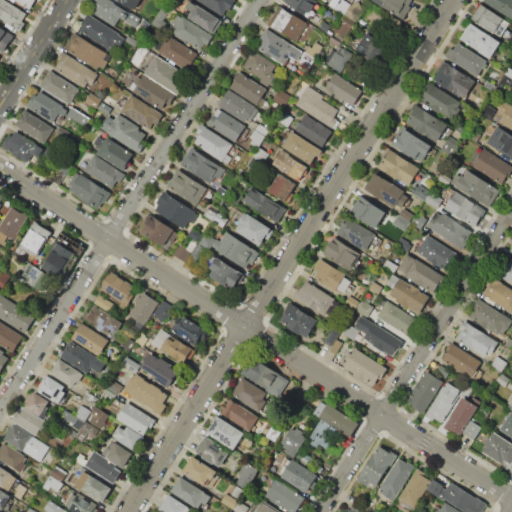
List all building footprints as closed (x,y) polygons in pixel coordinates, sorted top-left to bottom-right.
[(0,0),(6,0),(25,12),(20,20),(25,23),(20,30),(0,17),(0,0)] [(17,0),(39,0),(33,10),(17,0)] [(95,0),(112,0),(143,20),(138,28),(120,17),(115,26),(89,10),(95,0)] [(118,0),(139,0),(133,9),(118,0)] [(152,23),(161,9),(155,5),(157,0),(159,0),(172,8),(159,28),(152,23)] [(190,0),(222,20),(214,33),(189,17),(192,13),(185,9),(190,0)] [(235,0),(229,10),(226,8),(222,14),(200,0),(235,0)] [(284,1),(284,0),(315,0),(317,1),(308,16),(284,1)] [(332,0),(338,0),(333,8),(329,5),(332,0)] [(341,0),(343,0),(349,3),(343,13),(335,9),(341,0)] [(345,14),(350,7),(353,3),(358,0),(363,11),(356,21),(345,14)] [(410,0),(408,4),(411,6),(403,20),(372,0),(410,0)] [(483,0),(511,0),(511,19),(483,1),(483,0)] [(481,3),(510,21),(499,38),(471,20),(481,3)] [(375,4),(403,22),(394,38),(365,20),(375,4)] [(280,6),(307,23),(296,41),(269,24),(280,6)] [(89,14),(126,37),(120,46),(114,42),(108,51),(78,32),(89,14)] [(178,15),(212,36),(207,45),(204,43),(201,48),(169,29),(178,15)] [(344,15),(354,22),(350,28),(340,21),(344,15)] [(323,22),(330,26),(326,32),(319,28),(323,22)] [(470,22),(501,41),(489,59),(459,40),(470,22)] [(267,25),(304,48),(297,60),(289,55),(284,64),(255,45),(267,25)] [(0,27),(13,36),(2,53),(0,51),(0,27)] [(64,47),(74,32),(111,55),(103,67),(99,65),(97,68),(64,47)] [(366,33),(386,46),(376,62),(356,50),(366,33)] [(129,36),(139,42),(136,48),(126,42),(129,36)] [(155,49),(162,38),(167,41),(169,36),(197,54),(187,70),(155,49)] [(333,36),(341,42),(338,46),(330,41),(333,36)] [(323,45),(310,67),(300,61),(309,46),(312,48),(316,41),(323,45)] [(458,42),(487,60),(476,77),(445,58),(451,48),(454,49),(458,42)] [(331,49),(337,52),(340,47),(351,54),(340,72),(323,61),(331,49)] [(253,50),(276,64),(271,71),(278,76),(271,88),(260,81),(262,78),(243,66),(253,50)] [(62,51),(98,74),(92,84),(88,82),(84,88),(54,69),(59,61),(57,59),(62,51)] [(145,72),(156,55),(178,69),(176,73),(187,79),(178,93),(145,72)] [(444,61),(475,81),(464,98),(433,78),(444,61)] [(108,67),(118,73),(114,79),(105,73),(108,67)] [(508,67),(511,69),(511,84),(510,88),(499,81),(508,67)] [(49,70),(79,88),(69,104),(39,85),(49,70)] [(240,72),(266,88),(256,104),(230,87),(240,72)] [(335,73),(362,90),(352,105),(325,89),(335,73)] [(307,74),(317,80),(313,86),(303,80),(307,74)] [(130,88),(138,76),(142,78),(144,75),(175,94),(169,104),(165,102),(162,107),(130,88)] [(488,80),(497,86),(493,91),(484,86),(488,80)] [(429,81),(462,102),(459,107),(461,108),(456,116),(454,114),(451,119),(421,100),(428,89),(426,87),(429,81)] [(307,85),(324,96),(322,100),(339,110),(334,118),(339,121),(334,129),(295,104),(307,85)] [(229,89),(259,108),(252,120),(248,118),(245,122),(219,105),(229,89)] [(280,89),(290,95),(283,106),(273,100),(280,89)] [(99,90),(105,94),(102,99),(96,95),(99,90)] [(34,94),(37,96),(40,91),(64,106),(63,107),(66,110),(62,116),(59,113),(53,122),(27,105),(34,94)] [(90,92),(102,99),(96,108),(85,101),(90,92)] [(131,94),(164,114),(158,125),(154,122),(150,128),(121,110),(131,94)] [(107,96),(116,101),(112,107),(103,102),(107,96)] [(502,100),(511,106),(511,128),(492,116),(502,100)] [(102,102),(112,109),(108,115),(98,108),(102,102)] [(417,105),(446,124),(435,142),(405,124),(417,105)] [(73,107),(91,118),(89,121),(96,125),(93,130),(68,114),(73,107)] [(485,107),(489,109),(491,107),(495,109),(489,119),(481,113),(485,107)] [(218,108),(246,125),(236,142),(208,124),(218,108)] [(25,109),(54,127),(44,142),(15,124),(25,109)] [(282,110),(294,118),(289,126),(277,118),(282,110)] [(119,114),(148,132),(142,142),(145,144),(139,152),(100,128),(108,115),(115,120),(119,114)] [(305,114),(331,130),(322,145),(296,129),(305,114)] [(459,121),(469,127),(464,134),(455,128),(459,121)] [(201,124),(233,144),(227,154),(232,156),(227,163),(195,143),(200,134),(196,132),(201,124)] [(260,124),(269,130),(266,134),(257,129),(260,124)] [(496,125),(511,135),(511,160),(485,143),(496,125)] [(402,126),(433,145),(422,164),(390,144),(402,126)] [(255,129),(266,136),(259,147),(251,142),(253,138),(251,137),(255,129)] [(472,129),(481,134),(476,142),(468,137),(472,129)] [(15,131),(43,148),(38,156),(33,153),(27,162),(2,146),(9,134),(12,136),(15,131)] [(292,131),(322,149),(318,157),(315,155),(310,164),(282,146),(292,131)] [(107,137),(134,154),(124,171),(97,154),(101,147),(94,142),(98,136),(105,140),(107,137)] [(447,139),(458,146),(451,157),(440,150),(447,139)] [(192,147),(226,168),(219,179),(214,176),(210,183),(181,164),(192,147)] [(260,147),(269,153),(264,162),(255,156),(260,147)] [(389,148),(421,168),(409,187),(377,167),(389,148)] [(281,149),(309,166),(299,181),(272,164),(281,149)] [(484,149),(511,167),(501,184),(473,166),(484,149)] [(94,154),(125,174),(120,183),(116,180),(111,188),(84,171),(94,154)] [(253,157),(262,163),(257,171),(248,165),(253,157)] [(59,167),(67,172),(60,184),(51,179),(59,167)] [(178,168),(208,187),(197,204),(167,186),(178,168)] [(456,173),(461,176),(465,169),(499,191),(489,206),(451,182),(456,173)] [(81,174),(111,192),(105,202),(102,201),(98,208),(70,191),(73,186),(69,183),(76,173),(80,176),(81,174)] [(375,173),(404,191),(402,193),(408,197),(401,207),(395,204),(394,206),(366,188),(375,173)] [(441,173),(451,179),(448,185),(438,179),(441,173)] [(279,174),(296,185),(291,192),(294,194),(289,203),(269,191),(279,174)] [(213,181),(229,191),(225,196),(209,186),(213,181)] [(417,186),(427,192),(423,200),(412,193),(417,186)] [(251,187),(259,192),(260,191),(287,208),(278,222),(243,200),(251,187)] [(455,190),(486,210),(474,228),(444,209),(455,190)] [(165,191),(195,210),(194,212),(198,215),(193,223),(189,221),(184,228),(155,210),(158,204),(157,203),(165,191)] [(430,192),(443,200),(437,209),(424,201),(430,192)] [(360,195),(383,210),(373,227),(350,212),(360,195)] [(0,222),(11,205),(28,215),(17,232),(19,234),(15,240),(8,236),(5,242),(0,238),(0,222)] [(208,207),(229,219),(224,227),(204,214),(208,207)] [(403,207),(414,214),(409,222),(398,215),(403,207)] [(417,212),(427,218),(421,229),(410,223),(417,212)] [(435,212),(440,215),(442,212),(473,231),(462,249),(426,226),(435,212)] [(245,213),(274,231),(268,239),(264,237),(259,245),(237,231),(242,223),(240,221),(245,213)] [(153,215),(179,231),(167,251),(141,234),(153,215)] [(397,215),(407,222),(403,228),(393,222),(397,215)] [(347,216),(375,234),(365,250),(337,233),(347,216)] [(35,220),(52,231),(36,258),(18,247),(35,220)] [(193,228),(202,234),(197,241),(188,235),(193,228)] [(227,231),(260,252),(252,265),(249,263),(245,268),(215,250),(217,247),(213,245),(217,239),(220,241),(227,231)] [(61,232),(84,247),(63,280),(41,267),(57,241),(56,240),(61,232)] [(204,234),(214,240),(209,248),(199,242),(204,234)] [(427,235),(458,254),(447,271),(416,251),(427,235)] [(401,236),(412,244),(407,251),(396,244),(401,236)] [(336,237),(360,252),(349,270),(325,255),(336,237)] [(192,241),(196,243),(192,251),(187,248),(192,241)] [(178,244),(191,252),(185,261),(172,253),(178,244)] [(198,244),(206,249),(196,265),(188,260),(198,244)] [(407,254),(444,277),(434,293),(397,270),(407,254)] [(217,257),(243,273),(232,290),(210,276),(214,270),(211,267),(217,257)] [(321,258),(346,273),(344,276),(351,281),(342,294),(314,277),(317,271),(314,269),(321,258)] [(504,259),(510,262),(511,258),(511,283),(495,273),(504,259)] [(31,263),(53,277),(43,292),(21,278),(31,263)] [(111,271),(138,288),(126,308),(119,304),(121,301),(100,288),(111,271)] [(393,274),(430,297),(420,314),(389,295),(393,288),(386,283),(393,274)] [(490,275),(511,289),(511,313),(479,291),(490,275)] [(306,280),(334,298),(324,314),(294,295),(299,288),(301,289),(306,280)] [(372,280),(382,287),(378,293),(368,286),(372,280)] [(359,285),(365,288),(362,293),(356,289),(359,285)] [(144,292),(159,302),(139,333),(133,329),(138,320),(130,315),(137,303),(135,301),(138,295),(141,297),(144,292)] [(0,293),(35,315),(24,333),(0,317),(0,293)] [(99,294),(114,304),(109,312),(94,302),(99,294)] [(349,295),(359,301),(354,309),(344,303),(349,295)] [(478,298),(511,319),(511,321),(503,336),(468,314),(478,298)] [(361,299),(373,306),(366,316),(355,309),(361,299)] [(381,299),(387,302),(388,301),(416,319),(407,335),(377,316),(383,307),(378,304),(381,299)] [(162,300),(173,306),(163,321),(153,315),(162,300)] [(291,303),(318,320),(307,338),(280,321),(291,303)] [(94,306),(122,323),(117,332),(110,328),(107,333),(83,318),(87,311),(90,313),(94,306)] [(181,315),(208,331),(203,339),(200,338),(195,345),(171,331),(181,315)] [(464,320),(499,343),(491,356),(486,352),(484,355),(454,336),(464,320)] [(0,321),(23,336),(13,352),(0,343),(0,321)] [(82,322),(109,339),(99,355),(72,338),(82,322)] [(373,322),(405,342),(400,350),(397,348),(391,356),(360,336),(366,326),(369,328),(373,322)] [(348,324),(359,331),(354,340),(343,333),(348,324)] [(161,329),(192,348),(183,363),(152,343),(161,329)] [(333,329),(339,332),(331,346),(325,342),(333,329)] [(141,335),(151,341),(148,347),(138,340),(141,335)] [(128,338),(135,342),(129,351),(123,347),(128,338)] [(71,340),(105,361),(99,371),(91,366),(87,374),(60,357),(71,340)] [(336,340),(342,343),(336,354),(330,350),(336,340)] [(451,342),(481,361),(471,378),(441,359),(451,342)] [(136,347),(146,353),(143,356),(134,350),(136,347)] [(355,348),(387,369),(381,379),(378,377),(372,385),(343,367),(355,348)] [(0,371),(9,358),(3,354),(4,352),(0,349),(0,371)] [(151,353),(161,359),(161,358),(180,369),(169,387),(155,379),(156,376),(142,368),(151,353)] [(496,355),(508,363),(501,372),(490,365),(496,355)] [(127,356),(140,364),(136,372),(122,363),(127,356)] [(59,358),(83,373),(77,384),(75,383),(73,387),(50,372),(59,358)] [(279,374),(273,384),(277,387),(272,394),(267,391),(268,389),(242,372),(250,359),(260,365),(262,362),(279,374)] [(440,364),(451,371),(447,377),(437,370),(440,364)] [(121,367),(129,372),(127,375),(119,371),(121,367)] [(427,371),(444,382),(423,414),(406,403),(412,393),(410,393),(419,380),(420,381),(427,371)] [(137,373),(169,394),(163,403),(167,406),(161,415),(125,392),(126,391),(125,390),(133,376),(134,377),(137,373)] [(496,381),(501,373),(511,380),(506,387),(496,381)] [(48,375),(66,386),(63,391),(65,392),(58,403),(38,391),(48,375)] [(243,377),(266,392),(263,398),(266,400),(259,412),(232,394),(243,377)] [(112,380),(123,387),(120,391),(109,384),(112,380)] [(448,382),(463,392),(442,423),(434,417),(432,420),(424,415),(443,385),(445,387),(448,382)] [(107,386),(117,392),(110,403),(101,397),(107,386)] [(35,391),(50,401),(41,415),(26,406),(35,391)] [(88,392),(99,399),(95,405),(84,398),(88,392)] [(291,393),(302,400),(296,409),(285,402),(291,393)] [(463,397),(478,407),(460,435),(444,425),(463,397)] [(230,398),(258,416),(249,430),(221,413),(224,409),(221,407),(223,403),(226,405),(230,398)] [(320,401),(325,404),(318,416),(313,413),(320,401)] [(127,402),(156,420),(151,428),(149,427),(144,435),(117,418),(127,402)] [(327,403),(359,423),(351,436),(319,415),(327,403)] [(82,404),(91,410),(85,419),(76,413),(82,404)] [(96,405),(110,414),(100,428),(87,420),(96,405)] [(24,407),(46,420),(37,435),(12,419),(17,412),(20,414),(24,407)] [(477,410),(488,416),(483,425),(472,418),(477,410)] [(511,411),(511,435),(500,428),(511,411)] [(217,415),(244,432),(234,448),(207,431),(217,415)] [(321,419),(336,429),(323,450),(307,440),(321,419)] [(471,420),(481,427),(474,439),(463,432),(471,420)] [(85,421),(98,429),(94,435),(81,427),(85,421)] [(14,423),(32,434),(29,440),(32,442),(26,453),(4,439),(8,433),(5,432),(8,426),(11,428),(14,423)] [(128,426),(144,436),(135,451),(113,437),(119,426),(125,430),(128,426)] [(291,427),(295,429),(296,427),(303,432),(302,434),(307,437),(294,457),(286,452),(288,449),(282,445),(284,443),(282,442),(291,427)] [(71,429),(78,433),(74,438),(67,434),(71,429)] [(494,432),(511,443),(511,458),(509,463),(504,460),(502,464),(482,451),(494,432)] [(205,435),(229,451),(220,466),(214,462),(213,464),(203,457),(204,455),(196,450),(205,435)] [(114,441),(133,453),(124,467),(103,454),(107,447),(110,449),(114,441)] [(0,448),(4,442),(25,456),(22,462),(26,465),(21,473),(0,459),(0,448)] [(379,444),(390,452),(391,450),(397,454),(377,486),(370,482),(368,486),(357,479),(379,444)] [(301,450),(318,461),(317,463),(324,468),(320,473),(296,457),(301,450)] [(85,467),(94,451),(116,465),(115,467),(120,471),(112,484),(85,467)] [(80,453),(85,456),(84,458),(87,460),(84,465),(77,461),(79,458),(77,458),(80,453)] [(192,455),(220,473),(212,486),(207,482),(205,485),(182,470),(192,455)] [(399,457),(407,462),(408,461),(415,465),(411,472),(393,500),(378,490),(399,457)] [(292,459),(318,475),(314,480),(317,482),(313,488),(310,487),(306,494),(280,478),(292,459)] [(246,462),(258,470),(246,489),(237,482),(241,476),(238,474),(246,462)] [(0,466),(17,477),(8,491),(0,485),(0,466)] [(56,466),(67,472),(61,482),(50,475),(56,466)] [(417,468),(432,477),(413,509),(398,499),(417,468)] [(263,471),(272,477),(265,488),(256,482),(263,471)] [(84,472),(90,475),(81,490),(70,484),(77,474),(80,477),(84,472)] [(91,475),(111,488),(103,501),(83,488),(91,475)] [(180,476),(210,495),(203,506),(199,503),(196,507),(171,491),(180,476)] [(452,483),(486,504),(480,511),(467,511),(445,498),(443,500),(426,489),(433,478),(444,484),(442,487),(446,490),(450,484),(451,485),(452,483)] [(276,479),(304,497),(295,511),(290,511),(265,495),(276,479)] [(236,486),(244,491),(239,499),(231,494),(236,486)] [(0,489),(10,495),(1,510),(0,509),(0,489)] [(72,493),(76,496),(77,494),(96,506),(95,508),(98,510),(96,511),(73,511),(64,506),(72,493)] [(225,493),(248,507),(244,511),(238,511),(220,501),(225,493)] [(168,495),(191,509),(189,511),(163,511),(159,509),(168,495)] [(356,499),(365,505),(360,511),(355,511),(350,509),(356,499)] [(50,500),(69,511),(49,511),(44,509),(50,500)] [(254,511),(262,500),(280,511),(254,511)] [(439,511),(445,502),(461,511),(439,511)]
